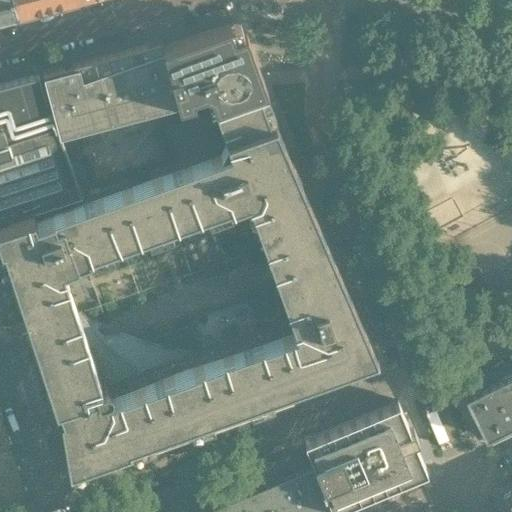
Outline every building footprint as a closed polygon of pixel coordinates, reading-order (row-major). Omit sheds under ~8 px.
[(0,0),(0,19),(16,15),(12,0),(0,0)] [(12,0),(16,15),(72,0),(12,0)] [(266,88),(245,28),(238,32),(232,33),(228,21),(171,41),(172,44),(165,46),(164,44),(162,45),(161,39),(41,71),(59,132),(66,151),(76,147),(76,131),(78,131),(77,127),(177,101),(177,104),(193,99),(192,94),(203,90),(205,95),(210,93),(215,107),(259,91),(266,88)] [(59,132),(41,71),(40,71),(40,73),(38,73),(38,71),(0,81),(0,220),(82,194),(82,193),(81,193),(70,165),(66,151),(59,132)] [(247,400),(269,393),(270,395),(290,388),(289,386),(375,354),(341,273),(310,202),(274,120),(269,121),(259,91),(215,107),(214,107),(214,108),(163,126),(176,162),(149,171),(152,179),(130,186),(128,179),(83,195),(82,194),(0,220),(0,243),(2,243),(9,265),(6,266),(18,303),(21,303),(28,325),(26,326),(38,363),(40,363),(44,375),(49,373),(52,384),(45,386),(51,405),(57,404),(61,414),(58,415),(67,468),(130,445),(129,443),(151,435),(152,437),(189,424),(188,422),(210,413),(211,416),(248,403),(247,400)] [(511,373),(465,396),(482,430),(485,436),(491,433),(511,422),(511,373)] [(397,400),(304,439),(331,503),(332,504),(424,464),(397,400)] [(0,415),(0,451),(11,448),(0,415)] [(304,439),(250,458),(272,511),(302,511),(329,501),(330,503),(331,503),(304,439)] [(11,448),(0,451),(0,511),(12,511),(15,511),(25,491),(11,448)] [(272,511),(250,458),(197,477),(211,511),(272,511)] [(211,511),(197,477),(144,496),(150,511),(211,511)] [(150,511),(144,496),(98,511),(150,511)]
